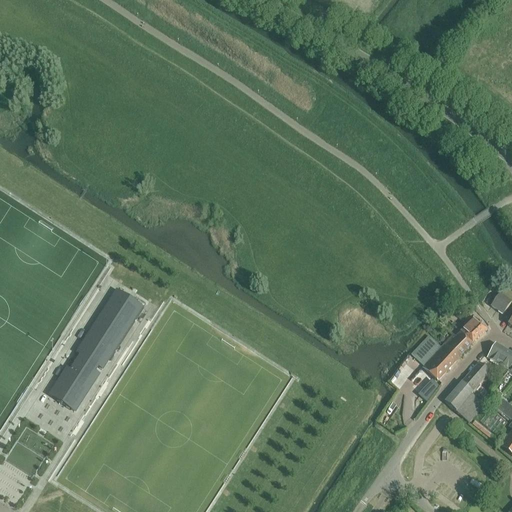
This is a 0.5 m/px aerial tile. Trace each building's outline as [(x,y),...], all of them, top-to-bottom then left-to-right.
[(66,369),(54,387),(60,391),(54,401),(69,411),(87,384),(91,387),(98,375),(96,373),(94,372),(97,368),(99,369),(101,371),(108,361),(110,362),(144,309),(116,291),(75,355),(79,357),(70,371),(66,369)] [(491,309),(502,318),(511,306),(499,298),(491,309)] [(472,332),(480,339),(486,332),(474,321),(469,327),(467,325),(465,327),(471,332),(472,332)] [(461,335),(460,336),(472,347),(480,339),(472,332),(471,332),(465,327),(463,329),(460,326),(459,328),(454,323),(451,326),(461,335)] [(444,347),(459,361),(472,347),(460,336),(456,340),(453,338),(444,347)] [(413,356),(425,368),(422,371),(437,384),(459,361),(444,347),(441,350),(429,339),(413,356)] [(511,356),(495,347),(487,361),(508,373),(511,365),(511,356)] [(478,366),(448,401),(444,406),(468,426),(483,409),(470,398),(472,396),(472,395),(473,393),(481,400),(487,394),(479,387),(489,375),(478,366)] [(499,393),(492,401),(496,405),(503,396),(499,393)] [(495,409),(503,416),(510,407),(502,401),(495,409)] [(511,408),(510,407),(503,416),(511,422),(511,420),(511,408)] [(511,426),(508,431),(510,433),(499,448),(511,457),(511,426)]
